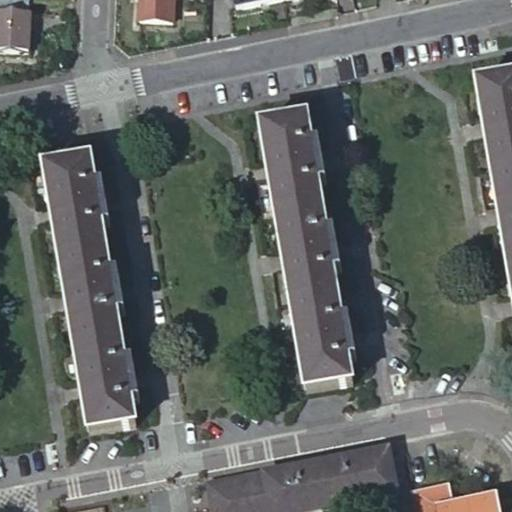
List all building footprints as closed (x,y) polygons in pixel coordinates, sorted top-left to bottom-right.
[(0,0),(0,53),(26,55),(28,17),(25,17),(26,1),(0,0)] [(137,0),(137,24),(170,25),(171,0),(137,0)] [(232,0),(235,11),(283,1),(282,0),(232,0)] [(511,82),(477,88),(511,291),(511,82)] [(261,131),(307,396),(354,387),(349,363),(356,361),(349,323),(342,324),(334,275),(340,274),(334,235),(327,236),(319,187),(325,186),(319,146),(312,147),(308,122),(261,131)] [(92,165),(72,168),(45,173),(54,226),(90,438),(137,430),(133,405),(140,404),(133,365),(126,366),(118,317),(124,315),(118,277),(111,278),(103,229),(109,228),(102,188),(96,189),(92,165)] [(389,452),(207,487),(212,511),(327,511),(397,499),(389,452)] [(409,459),(414,484),(428,481),(423,457),(409,459)] [(413,495),(416,511),(500,511),(498,499),(453,508),(449,487),(413,495)]
